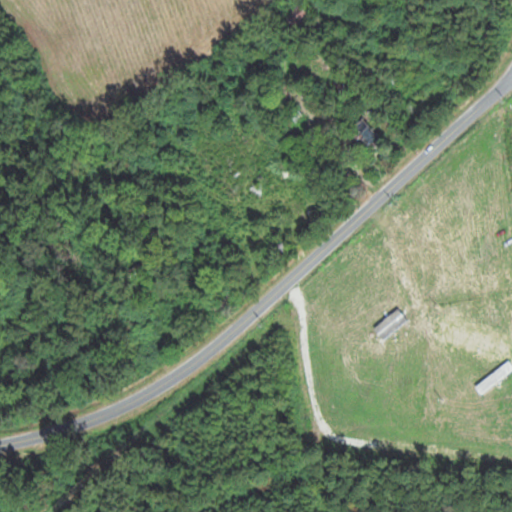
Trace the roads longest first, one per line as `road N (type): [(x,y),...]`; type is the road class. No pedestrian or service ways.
road 1 (tertiary): [(0,442),(118,408),(196,361),(511,79)]
road 2 (residential): [(321,511),(282,286)]
road 3 (residential): [(482,105),(511,294)]
